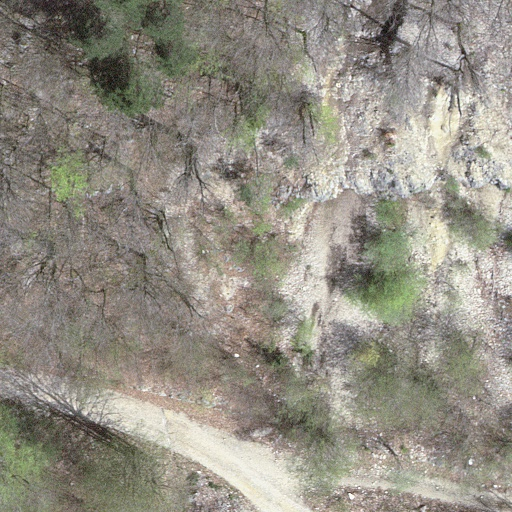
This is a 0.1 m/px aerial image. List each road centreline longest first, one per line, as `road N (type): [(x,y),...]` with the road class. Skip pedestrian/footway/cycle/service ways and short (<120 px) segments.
road 1 (track): [(0,375),(194,433),(303,511)]
road 2 (track): [(511,501),(194,433)]
